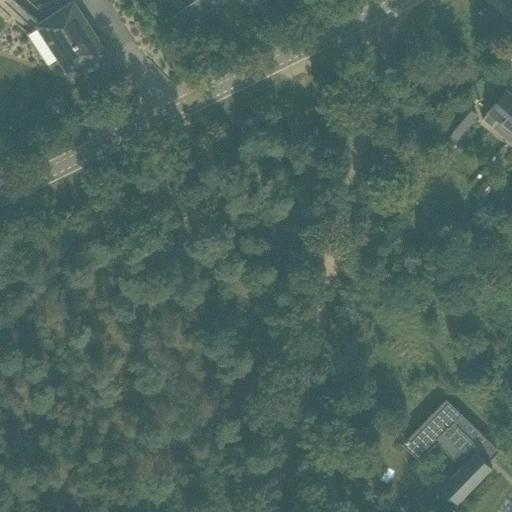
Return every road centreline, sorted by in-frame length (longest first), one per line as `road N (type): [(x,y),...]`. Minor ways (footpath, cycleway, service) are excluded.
road 1 (track): [(260,511),(398,0)]
road 2 (unclassified): [(0,197),(405,0)]
